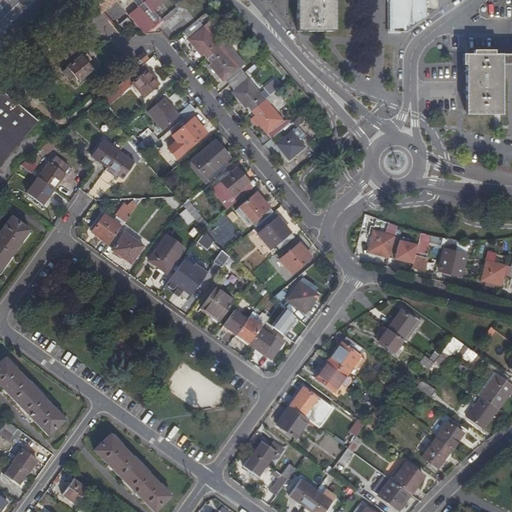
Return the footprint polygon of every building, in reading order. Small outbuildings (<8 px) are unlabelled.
[(128,15),(144,34),(159,21),(159,17),(153,11),(166,0),(132,0),(138,7),(128,15)] [(335,0),(297,0),(297,31),(336,31),(335,0)] [(408,32),(427,18),(426,0),(389,0),(389,32),(408,32)] [(163,17),(168,24),(179,14),(174,8),(163,17)] [(216,16),(212,10),(183,33),(188,39),(187,40),(195,50),(197,48),(203,54),(207,59),(226,43),(221,38),(216,41),(204,26),(216,16)] [(230,48),(226,43),(207,59),(211,63),(216,70),(214,72),(222,82),(225,79),(229,85),(243,73),(225,52),(230,48)] [(63,57),(70,65),(62,72),(70,81),(75,77),(79,81),(92,70),(86,63),(91,60),(87,54),(82,58),(74,48),(63,57)] [(197,48),(195,50),(200,57),(203,54),(197,48)] [(148,59),(143,53),(137,58),(142,64),(148,59)] [(511,65),(511,54),(501,55),(501,65),(511,65)] [(502,111),(501,65),(501,55),(494,55),(473,55),(465,55),(466,111),(502,111)] [(216,70),(211,63),(208,65),(214,72),(216,70)] [(160,84),(147,69),(131,82),(144,97),(160,84)] [(243,73),(229,85),(234,90),(231,93),(239,103),(241,101),(247,107),(251,112),(273,93),(280,88),(276,83),(261,95),(243,73)] [(125,78),(100,98),(107,106),(131,86),(125,78)] [(0,168),(38,122),(0,90),(0,168)] [(271,140),(287,126),(269,105),(278,98),(273,93),(251,112),(254,116),(260,123),(258,125),(271,140)] [(179,115),(164,98),(147,112),(162,129),(179,115)] [(305,119),(301,115),(292,123),(295,127),(305,119)] [(252,118),(258,125),(260,123),(254,116),(252,118)] [(206,132),(193,117),(172,135),(174,139),(165,146),(175,158),(206,132)] [(289,160),(305,147),(291,130),(275,144),(289,160)] [(131,134),(126,139),(127,139),(140,155),(158,139),(151,132),(142,139),(138,135),(134,138),(131,134)] [(91,156),(106,168),(118,152),(103,140),(91,156)] [(191,161),(208,181),(225,167),(222,163),(228,158),(214,142),(191,161)] [(49,143),(34,154),(38,160),(53,149),(49,143)] [(118,152),(106,168),(122,179),(134,163),(118,152)] [(48,163),(37,178),(53,190),(64,175),(63,174),(69,166),(55,156),(49,164),(48,163)] [(20,166),(35,176),(37,172),(34,170),(37,165),(25,158),(20,166)] [(188,163),(205,184),(208,181),(191,161),(188,163)] [(222,203),(226,209),(233,203),(252,187),(236,167),(220,181),(226,189),(223,191),(228,198),(222,203)] [(53,190),(37,178),(26,194),(42,206),(53,190)] [(216,184),(223,191),(226,189),(220,181),(216,184)] [(251,222),(256,227),(274,212),(257,192),(236,210),(248,225),(251,222)] [(175,196),(163,197),(176,209),(181,203),(175,196)] [(194,218),(195,219),(203,229),(208,224),(189,202),(185,206),(195,218),(194,218)] [(194,218),(185,208),(180,213),(188,224),(195,219),(194,218)] [(256,227),(254,229),(271,249),(276,245),(280,250),(295,237),(274,212),(256,227)] [(90,232),(108,244),(118,230),(120,227),(103,215),(90,232)] [(0,269),(29,229),(10,216),(0,230),(0,269)] [(145,235),(151,238),(156,230),(150,226),(145,235)] [(118,230),(108,244),(113,247),(123,233),(118,230)] [(378,251),(377,254),(389,257),(394,236),(374,231),(369,249),(378,251)] [(203,232),(196,242),(206,250),(214,240),(203,232)] [(142,247),(123,233),(113,247),(111,250),(130,264),(142,247)] [(430,236),(420,234),(418,242),(415,255),(425,258),(429,242),(430,236)] [(184,248),(166,235),(148,261),(165,274),(184,248)] [(436,238),(430,236),(429,242),(441,245),(443,239),(442,239),(436,238)] [(392,261),(412,264),(416,244),(396,240),(392,261)] [(445,249),(452,251),(454,244),(447,242),(445,249)] [(311,257),(299,243),(279,260),(291,274),(311,257)] [(449,270),(448,272),(460,275),(466,255),(452,251),(445,249),(440,267),(449,270)] [(220,268),(229,256),(221,250),(212,262),(220,268)] [(415,255),(412,268),(424,271),(427,258),(425,258),(415,255)] [(501,287),(504,275),(506,266),(493,262),(486,261),(481,278),(490,281),(489,284),(501,287)] [(179,266),(166,284),(187,299),(199,282),(179,266)] [(267,276),(263,272),(256,278),(260,282),(267,276)] [(317,295),(300,283),(286,300),(304,313),(317,295)] [(233,301),(215,288),(200,308),(218,321),(233,301)] [(288,312),(279,303),(273,311),(283,319),(288,312)] [(233,311),(222,326),(235,335),(246,321),(233,311)] [(248,318),(246,321),(235,335),(248,345),(260,329),(269,317),(262,312),(259,316),(253,311),(248,318)] [(401,311),(387,330),(402,340),(415,321),(407,315),(401,311)] [(403,341),(407,344),(422,323),(409,313),(407,315),(415,321),(402,340),(403,341)] [(491,327),(483,339),(488,342),(496,331),(491,327)] [(260,329),(248,345),(270,361),(285,340),(277,334),(273,339),(260,329)] [(402,340),(387,330),(377,344),(392,355),(403,341),(402,340)] [(328,361),(346,374),(364,350),(346,337),(328,361)] [(441,355),(434,363),(441,369),(455,350),(460,353),(465,346),(453,337),(441,355)] [(430,361),(434,363),(441,355),(436,352),(430,361)] [(65,419),(5,357),(0,362),(0,384),(49,435),(65,419)] [(420,363),(429,370),(434,363),(430,361),(425,357),(420,363)] [(334,391),(346,374),(328,361),(315,378),(334,391)] [(481,397),(498,410),(511,389),(511,387),(493,374),(478,395),(481,397)] [(417,388),(431,398),(436,391),(421,381),(417,388)] [(303,387),(289,407),(304,418),(318,398),(303,387)] [(483,430),(498,410),(481,397),(467,418),(483,430)] [(381,411),(385,414),(390,406),(387,403),(381,411)] [(295,438),(308,420),(304,418),(289,407),(276,425),(295,438)] [(349,433),(356,436),(363,423),(355,419),(349,433)] [(19,439),(24,433),(17,428),(7,421),(0,429),(0,437),(2,436),(10,442),(15,437),(19,439)] [(435,438),(451,450),(463,434),(447,422),(435,438)] [(171,496),(110,434),(94,450),(154,511),(171,496)] [(438,468),(451,450),(435,438),(422,456),(438,468)] [(261,441),(252,453),(268,465),(274,456),(278,459),(284,449),(275,443),(271,448),(261,441)] [(341,474),(352,453),(344,448),(333,469),(341,474)] [(12,462),(28,473),(37,460),(22,449),(12,462)] [(268,465),(252,453),(243,466),(259,477),(268,465)] [(19,485),(28,473),(12,462),(4,474),(19,485)] [(392,481),(410,495),(424,476),(405,463),(392,481)] [(288,479),(296,468),(290,464),(282,475),(288,479)] [(273,487),(279,491),(288,479),(282,475),(273,487)] [(88,488),(73,478),(62,494),(76,504),(88,488)] [(289,495),(305,507),(317,491),(301,479),(289,495)] [(399,510),(410,495),(392,481),(390,479),(378,496),(399,510)] [(317,491),(305,507),(311,511),(324,511),(332,502),(317,491)]
